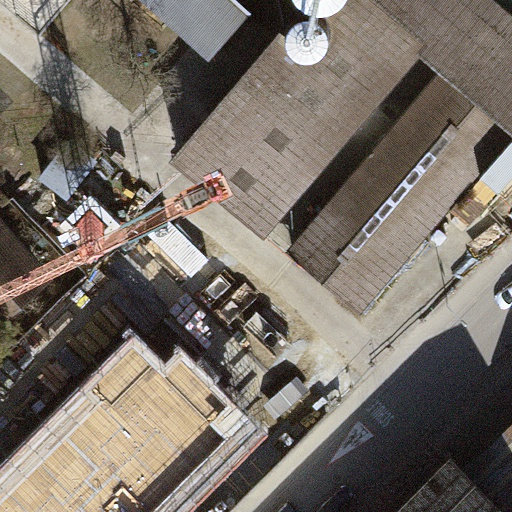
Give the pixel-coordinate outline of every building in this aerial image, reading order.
[(132,0),(173,37),(207,0),(132,0)] [(299,0),(170,156),(359,312),(511,128),(511,24),(482,0),(299,0)] [(0,319),(48,277),(0,224),(0,319)] [(0,503),(0,511),(177,511),(256,436),(184,363),(167,379),(134,345),(85,392),(99,407),(0,503)] [(511,511),(511,430),(466,478),(500,511),(511,511)] [(456,468),(412,511),(500,511),(466,478),(456,468)]
